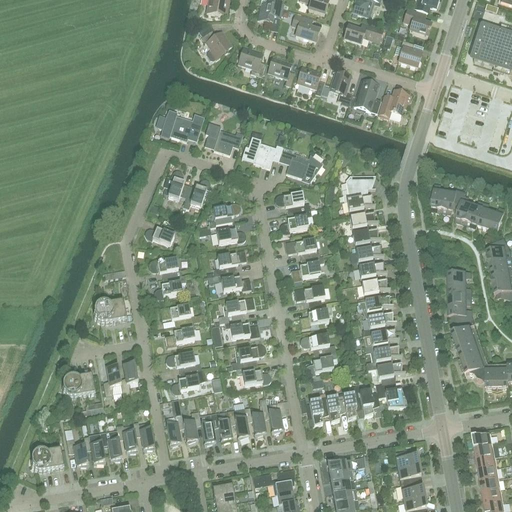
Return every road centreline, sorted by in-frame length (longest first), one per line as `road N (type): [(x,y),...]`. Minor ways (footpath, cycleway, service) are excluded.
road 1 (residential): [(142,342),(126,245),(164,152),(251,181),(302,454)]
road 2 (tertiary): [(442,429),(403,204),(434,91)]
road 3 (residential): [(442,429),(302,454)]
road 4 (residential): [(167,478),(142,342)]
road 5 (residential): [(142,483),(14,506)]
road 6 (residential): [(323,61),(244,34),(242,0)]
